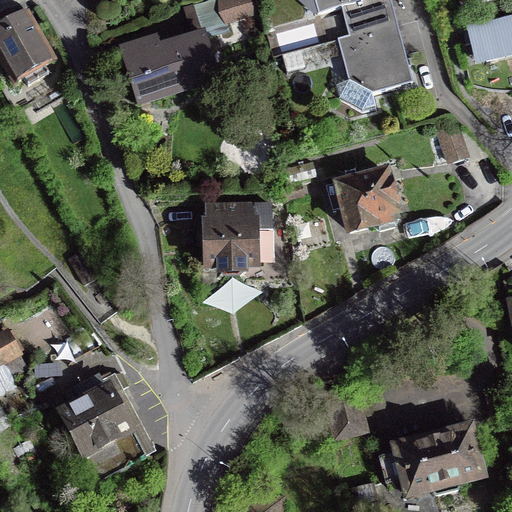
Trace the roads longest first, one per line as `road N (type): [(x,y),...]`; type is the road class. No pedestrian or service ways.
road 1 (residential): [(213,443),(176,406),(151,265),(72,35),(45,0)]
road 2 (tertiary): [(213,443),(273,373),(511,226)]
